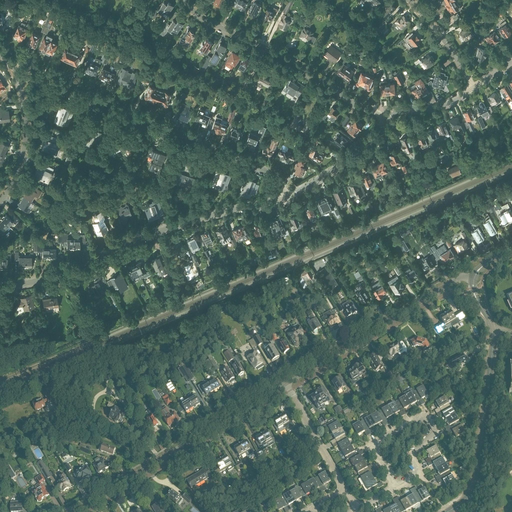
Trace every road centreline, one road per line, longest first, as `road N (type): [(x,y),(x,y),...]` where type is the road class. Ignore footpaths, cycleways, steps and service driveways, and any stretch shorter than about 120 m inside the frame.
road 1 (residential): [(288,195),(175,225),(33,282),(0,284)]
road 2 (residential): [(288,195),(268,171),(18,75)]
road 3 (tertiary): [(74,511),(286,383)]
road 4 (residential): [(386,120),(199,16),(184,0)]
road 5 (tertiary): [(286,383),(456,280),(472,278)]
road 6 (tertiary): [(452,509),(477,480),(492,332)]
road 7 (residential): [(396,488),(375,452),(377,440),(418,417),(430,420),(431,436),(413,455),(413,478)]
road 8 (residential): [(0,202),(22,154),(18,75)]
road 9 (residential): [(288,195),(342,165),(386,120)]
road 10 (residential): [(345,489),(286,383)]
